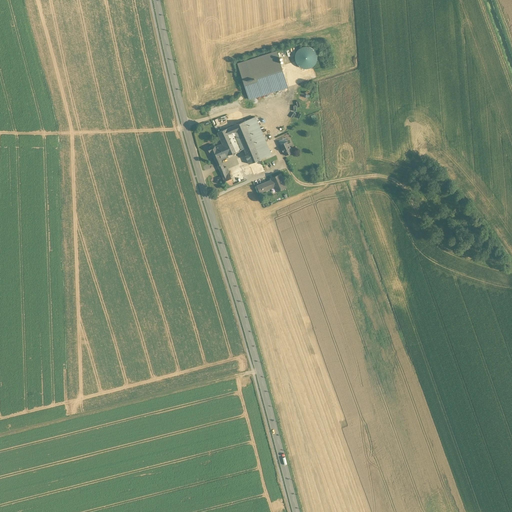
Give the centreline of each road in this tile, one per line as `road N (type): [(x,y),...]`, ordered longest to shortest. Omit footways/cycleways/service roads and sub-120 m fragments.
road 1 (tertiary): [(157,0),(195,164),(296,511)]
road 2 (track): [(0,435),(258,369)]
road 3 (track): [(206,198),(283,170),(307,184),(372,174),(400,183),(418,204)]
road 4 (track): [(185,123),(235,109),(256,113),(283,170)]
